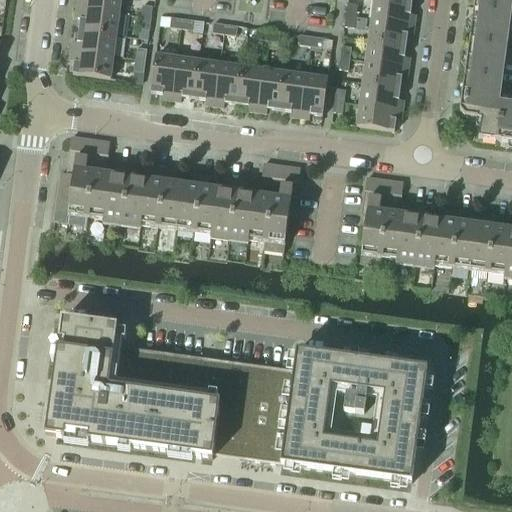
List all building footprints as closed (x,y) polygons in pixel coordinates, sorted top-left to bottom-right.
[(77,2),(76,12),(118,18),(120,0),(82,0),(82,3),(77,2)] [(373,0),(370,21),(413,27),(414,18),(409,17),(411,5),(373,0)] [(461,101),(459,114),(464,120),(476,121),(482,122),(480,131),(479,141),(508,144),(511,145),(511,112),(500,111),(493,110),(494,99),(496,82),(499,65),(501,49),(503,31),(505,15),(507,6),(511,6),(511,0),(474,0),(475,0),(473,10),(472,20),(471,27),(470,34),(469,44),(467,54),(466,61),(466,68),(463,87),(462,94),(461,101)] [(346,6),(345,18),(355,19),(356,7),(346,6)] [(142,9),(141,20),(150,22),(152,10),(142,9)] [(79,22),(78,34),(116,39),(118,18),(76,12),(74,21),(79,22)] [(345,18),(343,30),(353,31),(355,19),(345,18)] [(139,32),(149,34),(150,22),(141,20),(139,32)] [(169,31),(181,33),(182,23),(171,21),(169,31)] [(370,21),(367,43),(405,48),(407,36),(412,37),(413,27),(370,21)] [(182,23),(181,33),(192,34),(194,24),(182,23)] [(211,37),(223,38),(224,29),(213,27),(211,37)] [(224,29),(223,38),(235,40),(236,30),(224,29)] [(254,42),(266,44),(267,34),(256,33),(254,42)] [(71,45),(70,55),(113,61),(116,39),(78,34),(76,46),(71,45)] [(267,34),(266,44),(278,45),(279,36),(267,34)] [(297,48),(309,50),(310,40),(299,38),(297,48)] [(310,40),(309,50),(320,51),(322,42),(310,40)] [(367,43),(364,65),(407,70),(408,61),(403,61),(405,48),(367,43)] [(340,49),(339,61),(349,62),(350,51),(340,49)] [(136,52),(134,63),(144,65),(146,53),(136,52)] [(72,77),(110,82),(113,61),(70,55),(68,64),(74,64),(72,77)] [(155,58),(150,96),(162,98),(162,103),(171,104),(177,61),(155,58)] [(177,61),(171,104),(180,106),(181,100),(193,102),(198,64),(177,61)] [(339,61),(337,73),(347,74),(349,62),(339,61)] [(133,75),(143,76),(144,65),(134,63),(133,75)] [(198,64),(193,102),(205,104),(204,109),(213,110),(219,67),(198,64)] [(364,65),(361,86),(399,91),(401,79),(406,80),(407,70),(364,65)] [(219,67),(213,110),(223,112),(224,106),(236,108),(241,70),(219,67)] [(241,70),(236,108),(248,110),(247,115),(256,116),(262,73),(241,70)] [(262,73),(256,116),(266,117),(266,112),(278,113),(284,76),(262,73)] [(284,76),(278,113),(291,115),(290,120),(299,122),(305,79),(284,76)] [(305,79),(299,122),(309,123),(309,118),(321,119),(327,82),(305,79)] [(361,86),(358,108),(401,113),(403,104),(397,103),(399,91),(361,86)] [(335,93),(333,104),(343,106),(344,94),(335,93)] [(333,104),(332,116),(341,117),(343,106),(333,104)] [(358,108),(355,129),(393,134),(395,122),(400,123),(401,113),(358,108)] [(70,141),(68,154),(87,157),(89,144),(70,141)] [(89,144),(87,157),(107,160),(109,146),(89,144)] [(60,176),(53,225),(83,229),(85,230),(86,221),(103,224),(121,226),(139,228),(157,231),(193,236),(211,238),(230,240),(248,243),(265,245),(263,253),(265,253),(283,255),(285,239),(286,233),(288,219),(289,209),(290,207),(292,189),(261,185),(260,195),(263,200),(101,178),(105,174),(106,165),(75,160),(73,178),(65,177),(60,176)] [(262,180),(280,182),(281,170),(263,167),(262,180)] [(119,180),(128,181),(130,170),(121,168),(119,180)] [(130,170),(128,181),(137,182),(139,171),(130,170)] [(281,170),(280,182),(298,185),(299,173),(281,170)] [(155,185),(164,186),(165,175),(157,173),(155,185)] [(165,175),(164,186),(173,187),(174,176),(165,175)] [(191,190),(200,191),(202,179),(193,178),(191,190)] [(202,179),(200,191),(209,192),(210,181),(202,179)] [(364,194),(382,197),(384,184),(365,181),(364,194)] [(227,194),(236,195),(237,184),(228,183),(227,194)] [(237,184),(236,195),(245,196),(246,186),(237,184)] [(384,184),(382,197),(400,199),(402,186),(384,184)] [(361,250),(359,267),(377,270),(379,270),(381,261),(396,264),(414,266),(433,268),(451,270),(469,273),(487,275),(505,278),(511,278),(511,232),(395,217),(399,213),(400,204),(369,200),(366,217),(366,218),(364,229),(362,244),(361,250)] [(413,219),(422,220),(423,210),(414,208),(413,219)] [(423,210),(422,220),(431,221),(432,211),(423,210)] [(448,224),(457,225),(459,214),(450,213),(448,224)] [(459,214),(457,225),(466,226),(467,216),(459,214)] [(484,228),(493,230),(495,219),(486,218),(484,228)] [(495,219),(493,230),(502,231),(504,221),(495,219)] [(118,333),(62,325),(45,443),(212,466),(213,458),(239,462),(239,466),(411,490),(427,376),(297,358),(294,379),(122,354),(123,347),(116,346),(118,333)]
